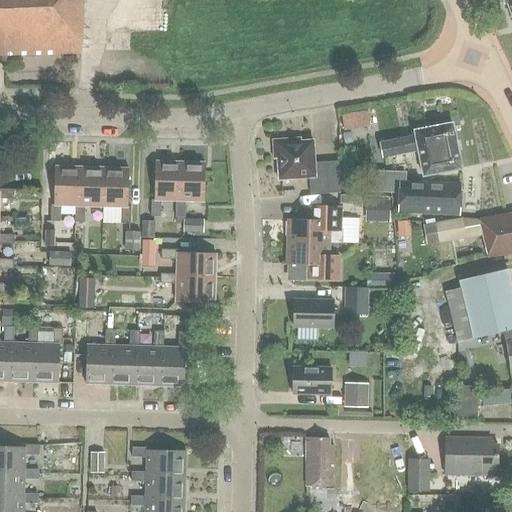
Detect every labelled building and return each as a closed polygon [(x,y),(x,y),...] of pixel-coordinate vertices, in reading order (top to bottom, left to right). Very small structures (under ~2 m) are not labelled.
[(9,57),(84,56),(82,0),(0,0),(0,57),(2,58),(2,68),(9,68),(9,57)] [(119,0),(120,24),(162,23),(161,0),(119,0)] [(511,23),(511,0),(499,0),(501,4),(505,2),(511,23)] [(357,129),(354,113),(341,115),(344,131),(357,129)] [(423,176),(461,168),(452,124),(414,131),(415,137),(381,144),(384,158),(418,151),(423,176)] [(310,179),(311,195),(341,193),(339,162),(315,164),(314,142),(302,142),(302,139),(274,141),(275,160),(278,160),(279,181),(310,179)] [(150,201),(150,217),(159,217),(159,201),(175,202),(178,202),(179,163),(154,163),(153,201),(150,201)] [(175,202),(175,217),(185,218),(185,202),(203,202),(204,164),(179,163),(178,202),(175,202)] [(50,206),(50,221),(60,221),(60,205),(75,206),(78,206),(79,168),(55,167),(53,206),(50,206)] [(75,206),(75,222),(84,222),(85,206),(103,207),(104,169),(79,168),(78,206),(75,206)] [(104,169),(103,207),(121,208),(120,223),(130,223),(130,208),(127,208),(129,170),(104,169)] [(461,216),(463,184),(399,182),(397,214),(461,216)] [(0,198),(15,199),(15,190),(0,189),(0,198)] [(389,223),(390,201),(366,200),(366,222),(389,223)] [(287,243),(329,244),(342,244),(343,231),(341,230),(342,208),(310,207),(310,221),(288,221),(287,243)] [(511,213),(479,220),(487,258),(511,252),(511,213)] [(185,232),(204,232),(204,219),(185,219),(185,232)] [(452,242),(465,239),(462,219),(448,222),(452,242)] [(143,222),(142,238),(155,239),(155,223),(143,222)] [(410,222),(397,223),(399,240),(411,239),(410,222)] [(448,222),(434,224),(438,244),(452,242),(448,222)] [(45,231),(45,247),(55,247),(56,232),(45,231)] [(140,252),(141,232),(125,232),(125,251),(140,252)] [(0,243),(14,244),(14,235),(0,234),(0,243)] [(141,240),(141,256),(153,256),(153,241),(141,240)] [(329,257),(329,244),(287,243),(287,265),(308,266),(308,280),(340,281),(340,257),(329,257)] [(160,249),(160,259),(176,259),(176,273),(176,278),(215,279),(215,254),(176,253),(177,250),(160,249)] [(71,267),(72,253),(50,252),(49,266),(71,267)] [(0,268),(13,269),(13,259),(0,258),(0,268)] [(511,291),(507,269),(460,280),(462,288),(445,293),(457,341),(474,337),(474,338),(503,331),(511,385),(511,384),(511,291)] [(159,273),(159,283),(176,283),(175,303),(214,304),(215,279),(176,278),(176,273),(159,273)] [(391,275),(369,275),(369,290),(391,290),(391,275)] [(0,293),(12,294),(12,283),(0,282),(0,293)] [(368,315),(368,291),(346,291),(346,315),(368,315)] [(94,293),(79,293),(79,308),(94,308),(94,293)] [(332,328),(333,301),(294,300),(293,327),(332,328)] [(0,343),(0,380),(9,381),(10,344),(13,344),(13,326),(3,326),(2,343),(0,343)] [(10,344),(9,381),(34,382),(35,344),(38,344),(38,327),(28,327),(28,344),(13,344),(10,344)] [(35,344),(34,382),(59,383),(60,345),(62,345),(63,328),(53,327),(52,345),(38,344),(35,344)] [(88,345),(87,383),(111,384),(112,346),(114,346),(114,329),(104,329),(104,346),(88,345)] [(112,346),(111,384),(135,385),(137,347),(139,347),(139,330),(130,330),(130,347),(114,346),(112,346)] [(137,347),(135,385),(160,385),(161,347),(162,347),(163,331),(153,331),(153,347),(139,347),(137,347)] [(161,347),(160,385),(184,386),(185,348),(187,349),(188,331),(178,331),(178,348),(162,347),(161,347)] [(292,393),(331,394),(332,369),(292,368),(292,393)] [(366,407),(366,383),(344,383),(344,407),(366,407)] [(456,408),(453,408),(453,423),(478,422),(478,407),(476,407),(476,387),(456,388),(456,408)] [(510,390),(482,392),(483,407),(511,405),(510,390)] [(334,486),(334,446),(330,446),(330,438),(306,438),(306,486),(334,486)] [(496,476),(497,445),(491,445),(491,439),(447,438),(446,474),(474,475),(474,476),(496,476)] [(0,448),(0,472),(24,473),(24,470),(24,455),(39,455),(39,446),(25,445),(24,449),(0,448)] [(133,448),(133,458),(147,459),(146,473),(146,476),(185,477),(186,453),(147,451),(147,449),(133,448)] [(104,454),(90,453),(90,473),(103,473),(104,454)] [(429,492),(429,460),(408,460),(407,492),(429,492)] [(0,472),(0,497),(23,498),(23,494),(24,479),(39,479),(39,470),(24,470),(24,473),(0,472)] [(132,473),(132,482),(146,482),(146,497),(145,500),(184,501),(185,477),(146,476),(146,473),(132,473)] [(0,497),(0,511),(23,511),(23,504),(38,504),(38,494),(23,494),(23,498),(0,497)] [(132,497),(131,507),(145,507),(145,511),(183,511),(184,501),(145,500),(146,497),(132,497)]
